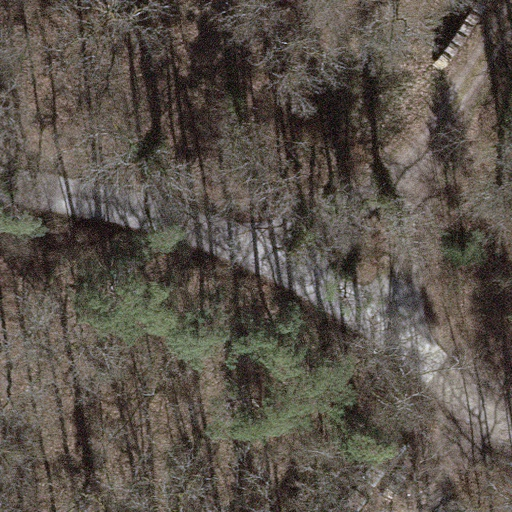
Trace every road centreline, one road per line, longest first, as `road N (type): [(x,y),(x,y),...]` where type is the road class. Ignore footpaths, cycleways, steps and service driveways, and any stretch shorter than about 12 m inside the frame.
road 1 (unclassified): [(511,432),(268,250),(143,212),(0,189)]
road 2 (track): [(268,250),(330,224),(400,173),(511,15)]
road 3 (track): [(416,353),(400,173)]
